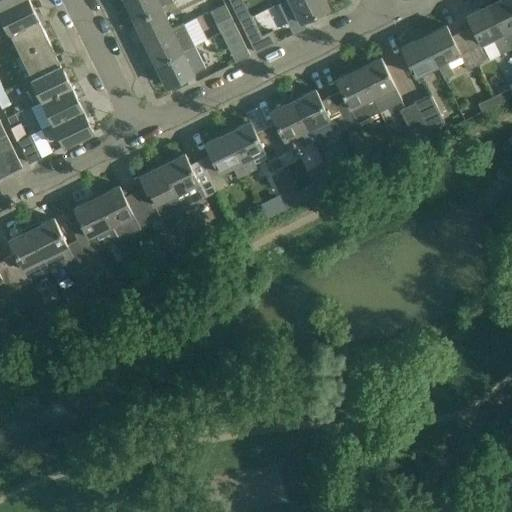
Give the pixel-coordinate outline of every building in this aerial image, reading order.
[(9,32),(38,19),(28,0),(14,0),(0,7),(0,13),(4,21),(0,23),(0,36),(9,32)] [(124,0),(134,19),(160,6),(172,1),(172,0),(124,0)] [(324,0),(289,0),(300,21),(328,7),(324,0)] [(511,0),(497,0),(489,4),(510,48),(511,46),(511,0)] [(216,23),(220,32),(235,25),(224,3),(210,11),(216,23)] [(472,26),(463,31),(478,63),(489,58),(482,44),(492,39),(499,53),(510,48),(489,4),(467,15),(472,26)] [(145,41),(171,28),(160,6),(134,19),(145,41)] [(239,21),(255,53),(276,42),(272,32),(261,37),(250,15),(239,21)] [(9,32),(20,54),(48,40),(38,19),(9,32)] [(171,28),(145,41),(155,64),(194,45),(183,22),(171,29),(171,28)] [(235,25),(220,32),(235,62),(249,55),(235,25)] [(438,64),(445,78),(454,74),(446,60),(458,54),(466,69),(478,63),(463,31),(452,37),(446,25),(424,36),(438,64)] [(415,75),(438,64),(424,36),(401,47),(415,75)] [(60,63),(48,40),(20,54),(27,68),(18,72),(23,81),(47,70),(60,63)] [(205,67),(194,45),(155,64),(167,86),(205,67)] [(381,57),(359,68),(380,111),(401,100),(381,57)] [(60,63),(47,70),(23,81),(34,103),(42,99),(70,85),(60,63)] [(331,95),(347,127),(380,111),(359,68),(336,79),(341,90),(331,95)] [(53,122),(82,108),(70,85),(42,99),(53,122)] [(346,128),(347,127),(331,95),(321,100),(315,89),(293,100),(313,141),(324,136),(317,122),(328,117),(333,125),(342,120),(346,128)] [(498,104),(511,97),(511,95),(509,89),(494,96),(498,104)] [(4,90),(0,92),(0,106),(1,108),(11,104),(4,90)] [(430,94),(415,102),(432,136),(447,128),(430,94)] [(494,96),(477,104),(481,112),(498,104),(494,96)] [(276,123),(266,128),(285,166),(296,160),(285,138),(295,133),(302,147),(313,141),(293,100),(270,111),(276,123)] [(416,143),(432,136),(415,102),(399,110),(416,143)] [(29,114),(26,108),(10,115),(6,117),(9,123),(29,114)] [(82,108),(53,122),(65,146),(93,132),(82,108)] [(273,172),(285,166),(266,128),(256,133),(250,121),(227,132),(247,173),(257,168),(251,155),(262,150),(273,172)] [(19,124),(11,128),(17,140),(25,135),(19,124)] [(237,177),(247,173),(227,132),(205,143),(210,155),(201,159),(216,192),(227,187),(219,170),(231,164),(237,177)] [(41,157),(30,134),(17,140),(28,163),(41,157)] [(6,135),(0,138),(0,151),(11,146),(6,135)] [(11,146),(0,151),(0,153),(9,173),(22,167),(11,146)] [(0,177),(9,173),(0,153),(0,177)] [(363,160),(366,168),(381,161),(377,153),(363,160)] [(162,164),(184,208),(216,192),(201,159),(190,165),(184,154),(162,164)] [(348,168),(351,175),(366,168),(363,160),(348,168)] [(184,208),(162,164),(139,176),(145,187),(136,191),(151,223),(184,208)] [(330,175),(297,192),(301,200),(334,184),(330,175)] [(119,186),(97,196),(118,240),(151,223),(136,191),(124,197),(119,186)] [(301,200),(297,192),(281,199),(285,208),(301,200)] [(96,251),(118,240),(97,196),(73,208),(78,218),(69,223),(77,241),(83,252),(94,247),(96,251)] [(252,223),(247,214),(235,220),(239,229),(252,223)] [(63,265),(56,250),(67,245),(53,218),(32,228),(51,269),(52,271),(63,265)] [(232,224),(215,233),(219,240),(236,232),(232,224)] [(15,254),(6,258),(19,286),(30,281),(30,280),(51,269),(32,228),(9,240),(15,254)] [(186,256),(183,249),(169,255),(172,262),(186,256)] [(0,279),(2,278),(9,291),(19,286),(6,258),(0,261),(0,279)] [(75,269),(72,270),(88,304),(103,296),(102,292),(101,291),(100,289),(88,263),(75,269)] [(102,292),(103,296),(117,289),(114,282),(100,289),(101,291),(102,292)] [(39,327),(72,312),(68,304),(68,305),(67,303),(50,310),(51,313),(46,315),(44,309),(33,314),(39,327)]
